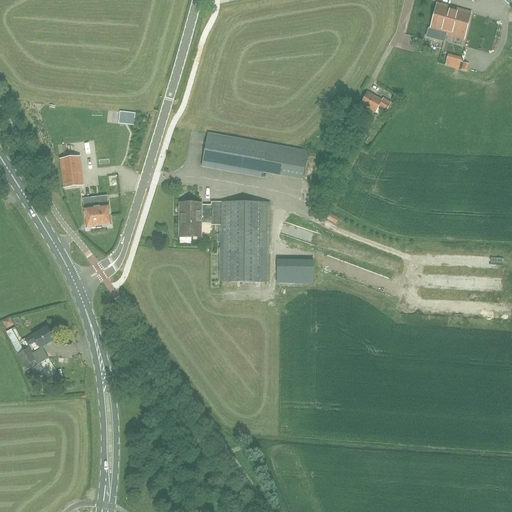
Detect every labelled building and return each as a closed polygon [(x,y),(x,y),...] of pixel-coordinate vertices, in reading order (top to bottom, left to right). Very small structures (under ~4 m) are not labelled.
[(471,13),(437,4),(430,30),(464,39),(471,13)] [(460,60),(447,56),(444,66),(458,69),(460,60)] [(387,111),(391,103),(383,99),(382,101),(367,93),(360,105),(374,113),(378,105),(387,111)] [(400,106),(404,100),(395,95),(392,101),(400,106)] [(371,125),(365,121),(358,132),(365,136),(371,125)] [(307,153),(207,136),(202,167),(262,177),(263,172),(302,179),(307,153)] [(356,151),(360,144),(355,142),(351,148),(356,151)] [(81,186),(78,158),(62,160),(65,188),(81,186)] [(92,196),(121,195),(120,179),(91,180),(92,196)] [(108,225),(110,223),(108,207),(93,209),(92,203),(83,204),(86,226),(88,228),(95,227),(95,229),(102,228),(102,226),(108,225)] [(180,238),(201,238),(201,224),(211,224),(211,225),(222,225),(222,282),(267,282),(268,203),(212,203),(212,206),(201,206),(202,204),(180,204),(180,238)] [(335,224),(338,219),(328,213),(325,219),(335,224)] [(368,262),(386,267),(388,258),(370,253),(368,262)] [(278,260),(278,282),(314,283),(314,260),(278,260)] [(10,318),(3,322),(7,330),(14,325),(10,318)] [(19,354),(24,351),(12,329),(6,332),(19,354)] [(39,348),(54,340),(47,329),(40,333),(39,332),(25,341),(29,346),(35,342),(39,348)] [(42,348),(33,354),(29,348),(24,351),(19,354),(17,356),(24,368),(36,360),(39,365),(49,359),(42,348)] [(43,370),(40,365),(31,370),(35,375),(43,370)] [(41,374),(35,377),(39,382),(44,379),(41,374)]
